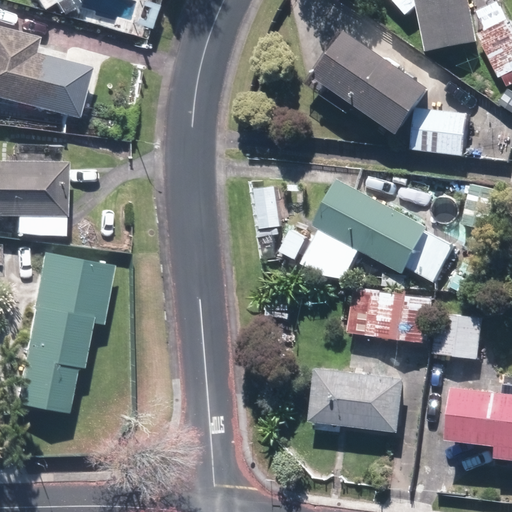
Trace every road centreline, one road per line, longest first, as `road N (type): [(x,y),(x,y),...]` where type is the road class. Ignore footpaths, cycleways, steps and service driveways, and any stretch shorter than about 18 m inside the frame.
road 1 (residential): [(223,0),(202,46),(188,138),(218,511)]
road 2 (residential): [(175,511),(0,508)]
